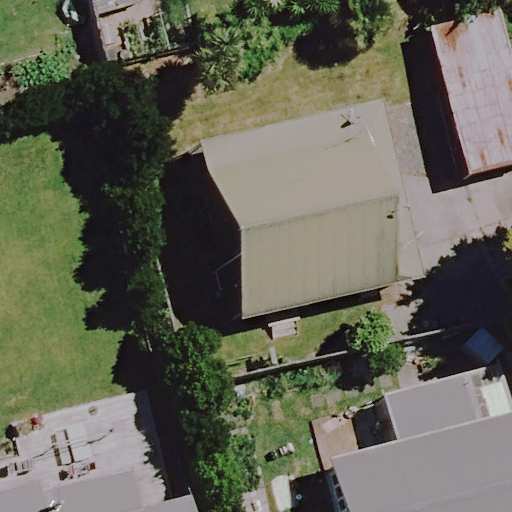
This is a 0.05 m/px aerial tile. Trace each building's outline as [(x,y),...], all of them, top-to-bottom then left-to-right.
[(77,0),(95,83),(170,67),(156,0),(77,0)] [(443,1),(442,0),(346,0),(349,16),(443,1)] [(511,174),(511,136),(483,33),(413,53),(451,192),(511,174)] [(373,298),(343,163),(187,198),(217,333),(373,298)] [(511,511),(511,378),(356,412),(368,465),(312,477),(319,511),(511,511)] [(172,511),(172,510),(164,511),(116,511),(108,477),(0,503),(0,511),(172,511)]
